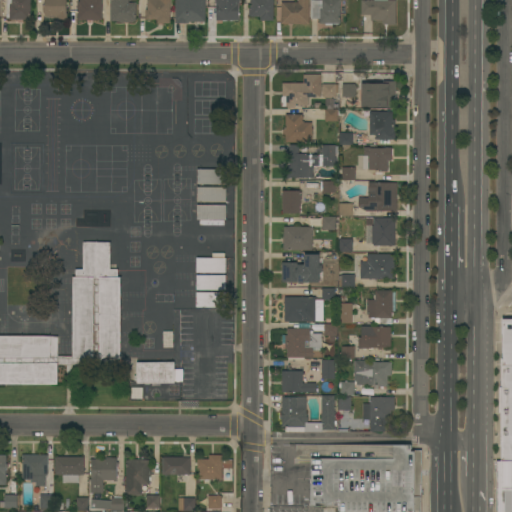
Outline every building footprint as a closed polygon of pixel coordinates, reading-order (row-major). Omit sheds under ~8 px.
[(30,0),(30,20),(29,20),(29,21),(22,21),(10,21),(10,20),(9,20),(9,18),(7,18),(7,0),(30,0)] [(66,0),(67,14),(67,19),(57,19),(57,18),(55,18),(55,16),(45,16),(45,12),(43,12),(43,6),(45,6),(45,0),(66,0)] [(102,0),(102,20),(77,20),(77,2),(80,2),(80,0),(102,0)] [(129,0),(129,3),(136,3),(136,21),(134,21),(134,22),(119,22),(119,21),(110,21),(110,0),(129,0)] [(170,0),(170,24),(157,24),(157,20),(145,19),(145,10),(147,10),(147,0),(170,0)] [(205,0),(205,22),(189,22),(189,24),(175,24),(175,10),(176,10),(176,0),(205,0)] [(240,0),(240,4),(239,4),(239,20),(216,20),(216,4),(215,4),(215,0),(240,0)] [(273,0),(273,21),(260,21),(260,17),(250,17),(250,16),(249,16),(249,8),(251,8),(251,0),(273,0)] [(309,0),(309,25),(281,24),(281,2),(292,2),(292,0),(309,0)] [(340,0),(340,24),(320,24),(320,19),(311,19),(311,0),(340,0)] [(396,0),(396,25),(381,25),(381,21),(371,21),(371,15),(361,15),(361,0),(396,0)] [(321,75),(321,87),(323,87),(323,84),(335,84),(335,80),(340,80),(340,89),(336,89),(336,97),(332,97),(332,99),(326,98),(326,97),(323,97),(323,91),(321,91),(321,97),(309,97),(309,107),(295,107),(295,108),(282,108),(282,83),(303,83),(303,75),(321,75)] [(342,97),(342,84),(343,84),(343,77),(352,77),(352,76),(358,76),(358,89),(356,89),(355,98),(342,97)] [(361,83),(385,83),(385,81),(396,81),(396,96),(393,96),(393,108),(386,108),(386,107),(361,107),(361,83)] [(325,109),(325,100),(334,100),(334,109),(325,109)] [(338,121),(325,121),(325,109),(334,109),(338,109),(338,121)] [(369,112),(392,112),(392,120),(395,120),(395,133),(395,140),(375,140),(375,135),(370,135),(369,112)] [(302,114),(302,117),(303,117),(303,120),(302,120),(303,123),(312,123),(312,129),(313,129),(313,135),(312,135),(312,142),(286,142),(286,135),(283,135),(283,129),(286,129),(285,115),(302,114)] [(353,145),(339,145),(339,133),(353,133),(353,145)] [(313,166),(313,178),(292,177),(292,175),(285,175),(286,165),(289,165),(289,145),(299,145),(299,153),(306,154),(306,155),(322,155),(322,145),(336,145),(335,158),(336,158),(336,167),(313,166)] [(392,161),(388,161),(388,172),(379,172),(379,170),(368,170),(363,170),(363,156),(364,156),(364,147),(370,147),(370,149),(385,148),(391,148),(392,161)] [(355,181),(341,180),(341,167),(355,167),(355,181)] [(227,170),(226,184),(197,184),(197,169),(227,170)] [(322,181),(336,181),(335,193),(322,193),(322,181)] [(396,211),(375,211),(375,212),(367,212),(358,207),(358,198),(369,198),(369,183),(397,183),(396,211)] [(227,187),(226,202),(197,202),(197,187),(227,187)] [(282,191),(300,191),(300,195),(301,195),(301,201),(300,201),(300,213),(282,213),(282,191)] [(352,216),(339,216),(339,203),(352,203),(352,216)] [(226,205),(226,220),(197,220),(197,205),(226,205)] [(335,230),(322,230),(322,217),(335,217),(335,230)] [(395,246),(392,246),(392,247),(389,247),(389,246),(373,246),(373,244),(372,244),(372,226),(373,226),(373,218),(395,218),(395,246)] [(290,227),(290,226),(294,226),(294,227),(312,227),(312,228),(314,228),(314,231),(313,231),(313,237),(312,237),(312,251),(284,251),(284,248),(283,248),(283,233),(284,233),(284,227),(290,227)] [(332,239),(331,251),(320,251),(321,239),(332,239)] [(352,252),(339,252),(339,239),(352,239),(352,252)] [(0,336),(58,336),(57,357),(72,357),(72,277),(75,277),(75,269),(83,269),(83,242),(110,242),(110,270),(118,270),(118,277),(121,277),(120,359),(101,359),(101,366),(58,365),(57,385),(0,384),(0,336)] [(281,263),(299,263),(299,265),(304,265),(304,254),(320,254),(320,265),(323,265),(323,272),(320,272),(320,283),(281,282),(281,263)] [(395,254),(395,279),(360,279),(360,262),(367,262),(367,254),(395,254)] [(226,258),(226,273),(197,273),(197,258),(226,258)] [(226,276),(226,290),(196,290),(197,275),(226,276)] [(355,288),(341,288),(341,275),(355,275),(355,288)] [(335,300),(322,300),(322,288),(335,289),(335,300)] [(375,324),(375,320),(371,319),(371,318),(368,318),(368,314),(367,314),(367,300),(375,300),(375,290),(392,291),(392,292),(395,292),(395,311),(392,311),(392,324),(375,324)] [(225,293),(225,307),(196,307),(196,292),(225,293)] [(315,297),(315,322),(285,322),(285,297),(315,297)] [(338,323),(338,303),(352,303),(352,305),(354,305),(354,311),(352,311),(352,314),(354,314),(354,322),(352,322),(352,323),(338,323)] [(511,511),(501,511),(501,462),(501,436),(501,420),(501,318),(511,318),(511,511)] [(337,324),(337,336),(334,336),(334,341),(329,341),(329,336),(324,336),(324,324),(337,324)] [(391,348),(382,348),(382,350),(378,350),(378,348),(371,348),(371,349),(358,349),(358,338),(361,338),(361,327),(371,326),(371,327),(391,327),(391,348)] [(287,358),(287,349),(285,349),(284,335),(287,335),(287,329),(310,329),(310,331),(313,331),(313,334),(322,334),(322,358),(287,358)] [(173,348),(163,348),(163,332),(173,331),(173,348)] [(341,346),(354,346),(354,349),(355,349),(355,358),(354,358),(354,359),(341,359),(341,346)] [(321,360),(334,360),(335,379),(321,379),(321,360)] [(391,362),(391,376),(388,376),(388,385),(386,385),(386,387),(379,387),(379,385),(357,385),(357,381),(354,381),(354,360),(369,361),(369,362),(391,362)] [(174,362),(174,369),(183,369),(183,381),(175,381),(175,384),(137,384),(136,363),(174,362)] [(282,392),(282,371),(303,371),(303,373),(304,373),(304,375),(303,375),(303,383),(316,383),(316,392),(282,392)] [(354,396),(341,396),(341,382),(354,382),(354,396)] [(142,399),(131,399),(131,388),(142,388),(142,399)] [(285,432),(285,427),(282,427),(282,419),(280,419),(280,413),(282,413),(282,398),(298,398),(298,397),(307,397),(306,417),(307,417),(307,423),(321,423),(321,395),(335,396),(335,409),(337,409),(337,427),(334,427),(334,430),(322,430),(322,432),(285,432)] [(351,411),(343,410),(343,414),(338,414),(338,397),(351,397),(351,411)] [(395,397),(394,411),(391,411),(391,426),(385,426),(385,432),(370,432),(370,420),(363,420),(363,404),(370,404),(370,397),(395,397)] [(339,511),(339,506),(311,506),(311,459),(393,459),(394,445),(411,445),(411,451),(421,451),(421,511),(419,511),(419,510),(414,510),(414,511),(339,511)] [(48,455),(48,476),(46,476),(46,477),(45,477),(45,487),(36,486),(36,482),(30,482),(30,480),(22,480),(22,455),(48,455)] [(222,480),(199,480),(199,469),(197,469),(197,459),(209,459),(209,455),(222,455),(222,480)] [(84,457),(84,475),(78,475),(78,483),(62,483),(62,475),(55,475),(55,457),(84,457)] [(190,475),(186,475),(186,483),(175,483),(175,475),(162,475),(162,458),(164,458),(164,457),(183,457),(183,458),(190,458),(190,475)] [(116,480),(103,480),(103,493),(90,493),(90,480),(91,480),(92,459),(106,459),(106,458),(116,458),(116,460),(116,480)] [(128,460),(128,459),(143,459),(143,460),(150,460),(149,469),(151,469),(151,476),(149,475),(149,485),(141,485),(141,492),(142,492),(142,496),(126,495),(126,460),(128,460)] [(223,476),(223,463),(231,463),(231,481),(226,481),(226,476),(223,476)] [(17,508),(5,508),(5,495),(17,495),(17,508)] [(53,509),(40,508),(38,508),(39,503),(40,503),(40,495),(53,495),(53,509)] [(160,509),(146,509),(146,495),(160,495),(160,509)] [(221,509),(208,509),(208,495),(221,496),(221,509)] [(88,511),(77,511),(77,498),(88,498),(88,511)] [(90,509),(91,500),(111,501),(112,498),(124,498),(124,511),(90,509)] [(195,511),(178,511),(178,498),(195,498),(195,511)]
